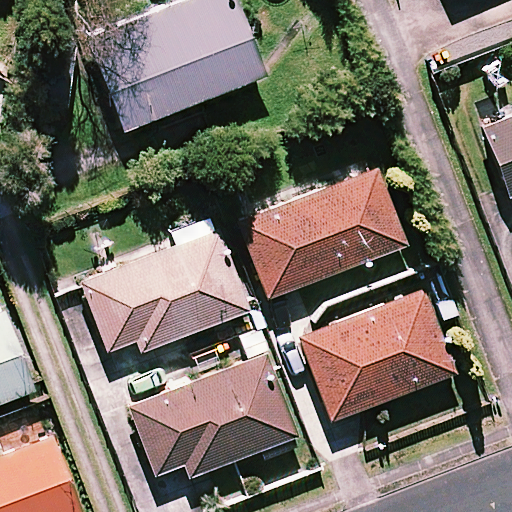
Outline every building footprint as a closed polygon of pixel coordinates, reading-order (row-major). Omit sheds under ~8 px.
[(257,72),(228,0),(173,0),(82,35),(117,126),(257,72)] [(471,111),(504,196),(511,192),(511,110),(502,115),(497,101),(471,111)] [(399,220),(376,162),(233,218),(262,294),(376,249),(399,220)] [(76,279),(103,346),(129,336),(134,348),(243,305),(211,225),(76,279)] [(447,370),(416,286),(293,332),(325,416),(447,370)] [(0,396),(29,385),(0,309),(0,396)] [(291,432),(260,352),(125,404),(151,472),(179,461),(184,473),(291,432)] [(0,511),(73,511),(78,510),(47,432),(0,449),(0,511)]
